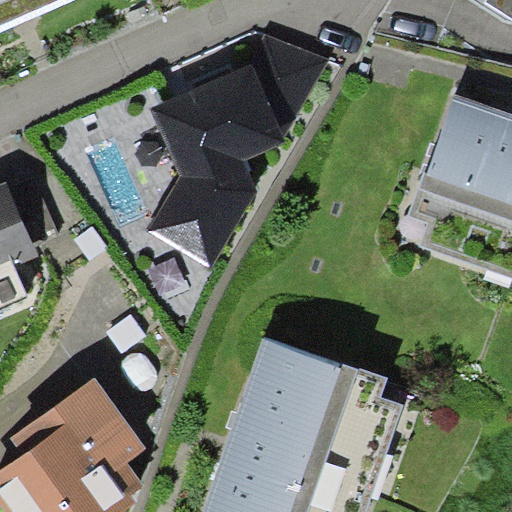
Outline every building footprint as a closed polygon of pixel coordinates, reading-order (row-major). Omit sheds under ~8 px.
[(4,0),(0,2),(0,31),(72,0),(4,0)] [(511,0),(485,0),(485,1),(511,18),(511,0)] [(263,34),(245,67),(150,107),(181,175),(148,231),(211,268),(258,191),(243,160),(285,141),(283,137),(329,59),(263,34)] [(511,113),(456,93),(427,174),(423,173),(408,214),(430,222),(421,245),(511,277),(511,113)] [(0,184),(0,265),(13,259),(16,266),(38,256),(6,182),(0,184)] [(13,259),(0,265),(0,309),(29,297),(16,266),(13,259)] [(342,366),(264,339),(227,442),(202,511),(365,511),(404,404),(382,396),(389,377),(360,367),(359,369),(343,363),(342,366)] [(137,442),(85,366),(0,423),(13,443),(0,452),(0,494),(12,511),(104,511),(139,488),(117,456),(137,442)]
